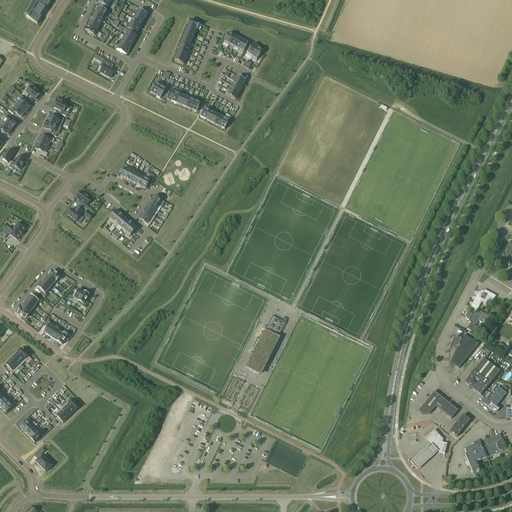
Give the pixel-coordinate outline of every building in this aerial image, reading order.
[(51,0),(35,0),(25,17),(37,24),(51,0)] [(113,5),(104,0),(100,0),(99,3),(106,7),(108,9),(111,4),(113,5)] [(104,10),(99,7),(96,12),(107,19),(107,18),(106,18),(109,13),(104,10)] [(147,15),(138,10),(136,15),(145,20),(147,15)] [(107,19),(96,12),(93,17),(105,23),(107,19)] [(145,20),(136,15),(133,19),(142,25),(145,20)] [(105,23),(93,17),(91,22),(100,27),(102,22),(104,24),(105,23)] [(142,25),(133,19),(130,24),(129,23),(129,24),(139,29),(142,25)] [(199,24),(190,20),(188,26),(197,30),(199,24)] [(100,27),(91,22),(88,26),(99,33),(99,32),(97,31),(100,27)] [(139,29),(129,24),(126,28),(137,34),(139,29)] [(99,33),(88,26),(85,31),(96,38),(99,33)] [(197,30),(188,26),(186,31),(195,34),(197,30)] [(137,37),(127,31),(127,30),(125,28),(123,32),(126,34),(125,36),(124,35),(124,36),(134,41),(137,37)] [(195,34),(186,31),(184,36),(193,39),(195,34)] [(234,36),(229,33),(224,43),(229,46),(229,45),(229,44),(234,36)] [(131,46),(134,41),(124,36),(121,40),(131,46)] [(193,39),(184,36),(182,41),(192,45),(194,40),(193,39)] [(238,38),(234,36),(229,44),(229,45),(234,47),(238,38)] [(239,49),(243,41),(238,38),(234,47),(239,49)] [(131,46),(121,40),(119,45),(129,51),(131,46)] [(192,45),(182,41),(179,46),(181,46),(189,50),(191,51),(193,45),(192,45)] [(248,44),(243,41),(239,49),(238,51),(243,53),(248,44)] [(129,51),(119,45),(116,50),(126,56),(129,51)] [(258,48),(253,45),(246,55),(252,58),(252,57),(258,48)] [(181,46),(179,51),(187,55),(189,50),(181,46)] [(263,51),(258,48),(252,57),(257,60),(263,51)] [(187,55),(179,51),(177,56),(186,60),(189,55),(187,55)] [(186,60),(177,56),(174,61),(184,65),(186,60)] [(104,61),(100,67),(103,68),(100,73),(111,79),(115,71),(111,69),(111,68),(110,68),(111,66),(113,66),(104,61)] [(246,81),(236,76),(233,81),(235,82),(243,86),(246,81)] [(162,86),(157,82),(150,93),(155,96),(162,86)] [(235,82),(232,86),(241,91),(243,86),(235,82)] [(27,93),(26,93),(29,95),(35,100),(39,95),(37,93),(38,92),(34,89),(33,90),(29,86),(25,91),(27,93)] [(167,89),(162,86),(155,96),(161,99),(167,89)] [(241,91),(232,86),(230,91),(238,95),(241,91)] [(176,92),(171,90),(167,100),(172,102),(176,92)] [(230,91),(228,90),(225,95),(235,101),(238,95),(230,91)] [(181,94),(176,92),(172,102),(177,104),(180,95),(181,95),(181,94)] [(181,95),(180,95),(177,104),(182,106),(185,97),(181,95)] [(190,99),(185,97),(182,106),(187,108),(190,99)] [(195,101),(190,99),(187,108),(192,110),(195,101)] [(20,101),(19,100),(15,104),(25,113),(30,108),(23,102),(21,100),(20,101)] [(201,102),(196,100),(195,101),(192,110),(197,112),(201,102)] [(59,103),(57,102),(54,108),(61,112),(64,113),(67,107),(64,105),(65,105),(60,102),(59,103)] [(15,105),(12,110),(13,110),(12,111),(15,113),(21,118),(25,113),(15,104),(15,105)] [(211,110),(205,108),(200,117),(205,120),(210,111),(211,110)] [(210,111),(205,120),(210,122),(214,114),(210,111)] [(219,116),(214,114),(210,122),(215,125),(219,116)] [(60,121),(57,120),(50,116),(47,122),(57,127),(60,121)] [(224,119),(219,116),(215,125),(220,127),(224,119)] [(1,121),(12,130),(16,125),(9,120),(7,118),(6,118),(5,117),(1,121)] [(230,120),(224,117),(224,119),(220,127),(225,130),(230,120)] [(1,130),(7,135),(12,130),(1,121),(1,122),(0,124),(0,129),(1,130)] [(54,133),(57,127),(47,122),(44,128),(52,131),(54,133)] [(40,136),(37,142),(49,148),(51,142),(47,140),(40,136)] [(46,153),(49,148),(37,142),(34,148),(42,152),(46,154),(46,153)] [(1,162),(7,165),(8,164),(10,161),(13,154),(7,151),(6,153),(5,153),(3,157),(3,158),(1,162)] [(19,157),(15,164),(13,167),(14,167),(19,170),(21,167),(22,168),(24,163),(23,163),(25,160),(19,157)] [(123,172),(121,177),(126,179),(130,171),(131,171),(132,169),(126,166),(123,172)] [(131,182),(135,174),(131,171),(130,171),(126,179),(131,182)] [(140,176),(135,174),(131,182),(136,184),(140,176)] [(145,177),(140,175),(140,176),(136,184),(140,187),(145,177)] [(146,190),(148,185),(151,179),(146,176),(145,177),(140,187),(146,190)] [(84,204),(82,207),(87,211),(89,208),(87,206),(92,200),(91,199),(91,198),(88,196),(88,197),(81,192),(76,198),(84,204)] [(163,202),(154,196),(151,201),(159,206),(160,207),(163,202)] [(148,206),(156,211),(159,206),(151,201),(148,206)] [(145,210),(153,215),(156,211),(148,206),(145,210)] [(75,211),(72,209),(67,216),(76,222),(81,216),(80,215),(83,211),(78,207),(75,211)] [(150,219),(153,215),(145,210),(142,215),(150,220),(150,219)] [(109,219),(113,223),(120,215),(115,211),(109,219)] [(87,212),(84,216),(90,220),(93,216),(87,212)] [(112,224),(117,227),(118,225),(124,218),(120,215),(113,223),(112,224)] [(142,215),(139,220),(143,222),(147,225),(148,225),(151,220),(150,219),(150,220),(142,215)] [(128,222),(124,218),(118,225),(122,229),(128,222)] [(122,229),(121,230),(125,233),(132,225),(128,222),(122,229)] [(7,227),(2,234),(6,237),(8,234),(10,235),(10,236),(17,241),(20,236),(21,236),(23,233),(22,233),(26,228),(18,223),(13,231),(11,230),(7,227)] [(125,233),(125,234),(129,238),(137,229),(132,225),(125,233)] [(52,279),(56,282),(59,278),(60,278),(57,275),(52,271),(51,273),(49,276),(52,279)] [(49,276),(45,280),(49,283),(53,286),(56,282),(52,279),(49,276)] [(49,290),(53,286),(49,283),(45,280),(42,284),(45,287),(49,290)] [(38,288),(42,292),(45,294),(46,294),(49,290),(45,287),(42,284),(38,288)] [(74,298),(79,301),(82,297),(84,293),(79,289),(76,295),(74,298)] [(478,292),(471,307),(470,307),(477,311),(482,302),(486,305),(488,300),(493,303),(496,296),(485,290),(484,291),(483,291),(481,291),(480,293),(478,292)] [(84,304),(86,301),(89,296),(84,293),(82,297),(79,301),(84,304)] [(35,306),(38,302),(39,302),(36,299),(31,296),(28,301),(31,303),(35,306)] [(28,308),(32,311),(35,306),(31,303),(28,301),(24,305),(28,308)] [(25,312),(29,315),(32,311),(28,308),(24,305),(21,309),(25,312)] [(25,312),(21,309),(18,314),(22,317),(26,320),(26,319),(29,315),(25,312)] [(470,323),(467,330),(473,333),(476,327),(475,327),(476,326),(479,321),(481,322),(482,320),(486,322),(489,316),(479,311),(477,314),(473,315),(469,313),(467,314),(465,317),(466,318),(466,319),(469,321),(468,322),(470,323)] [(259,375),(266,362),(267,360),(285,323),(282,321),(272,316),(246,368),(252,371),(252,370),(254,371),(253,372),(259,375)] [(49,325),(47,328),(43,333),(48,336),(51,332),(54,328),(49,325)] [(51,332),(48,336),(53,339),(55,335),(58,331),(54,328),(51,332)] [(55,335),(53,339),(57,342),(60,338),(63,334),(58,331),(55,335)] [(67,337),(63,334),(60,338),(57,342),(62,345),(65,340),(67,337)] [(449,351),(449,356),(453,359),(451,363),(459,368),(478,344),(464,336),(461,340),(457,338),(458,337),(457,337),(457,336),(456,336),(455,336),(455,337),(454,340),(453,341),(451,346),(449,351)] [(22,349),(17,354),(26,362),(30,358),(28,356),(22,349)] [(17,354),(14,357),(22,366),(25,362),(26,362),(17,354)] [(14,357),(10,361),(18,369),(22,366),(14,357)] [(484,359),(465,383),(481,396),(500,372),(484,359)] [(10,361),(6,365),(12,372),(14,373),(18,369),(10,361)] [(498,387),(488,399),(484,404),(488,408),(490,410),(491,410),(492,411),(493,412),(495,412),(496,412),(497,412),(498,411),(499,409),(497,408),(496,407),(507,394),(498,387)] [(434,392),(422,408),(418,412),(422,415),(429,414),(435,408),(436,407),(451,419),(458,411),(434,392)] [(5,399),(0,403),(0,407),(2,409),(10,401),(6,398),(5,399)] [(67,403),(66,404),(74,412),(79,408),(74,403),(76,401),(74,400),(72,401),(70,399),(67,403)] [(10,401),(2,409),(6,414),(13,407),(14,405),(10,401)] [(66,404),(63,407),(71,415),(74,412),(66,404)] [(63,407),(59,411),(67,419),(71,415),(63,407)] [(59,411),(55,415),(56,417),(63,423),(67,419),(59,411)] [(463,415),(451,430),(450,431),(457,437),(470,421),(463,415)] [(26,421),(20,428),(24,431),(32,423),(30,422),(28,420),(26,421)] [(32,423),(24,431),(27,435),(35,427),(32,423)] [(35,427),(27,435),(30,439),(39,431),(39,430),(38,429),(35,427)] [(425,438),(425,439),(426,438),(431,445),(435,449),(435,450),(436,449),(439,452),(439,453),(444,454),(445,455),(445,454),(444,454),(447,445),(447,444),(446,444),(442,443),(443,443),(442,443),(443,440),(434,430),(426,438),(425,438)] [(39,431),(30,439),(34,443),(42,436),(43,435),(39,431)] [(467,460),(473,474),(480,471),(478,466),(480,465),(481,463),(480,461),(486,458),(486,459),(508,450),(505,443),(504,443),(503,440),(502,441),(500,434),(480,442),(479,440),(473,442),(474,445),(464,449),(469,459),(467,460)] [(437,452),(430,445),(420,454),(410,464),(417,471),(427,462),(437,452)] [(39,458),(47,450),(43,446),(35,454),(39,458)] [(37,461),(47,471),(54,464),(44,454),(37,461)]
